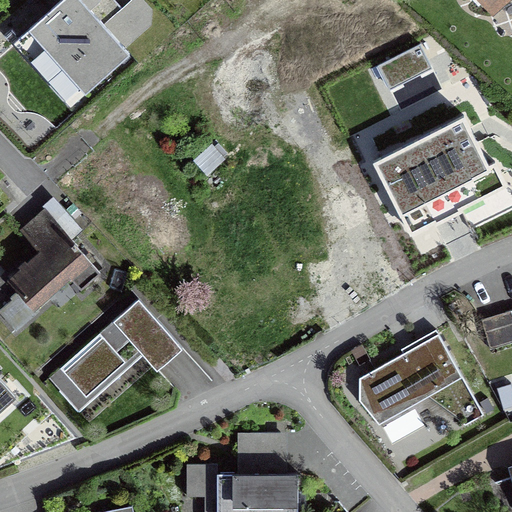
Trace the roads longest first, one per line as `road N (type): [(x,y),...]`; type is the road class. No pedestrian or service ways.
road 1 (residential): [(0,492),(286,370)]
road 2 (residential): [(286,370),(511,248)]
road 3 (residential): [(286,370),(401,511)]
